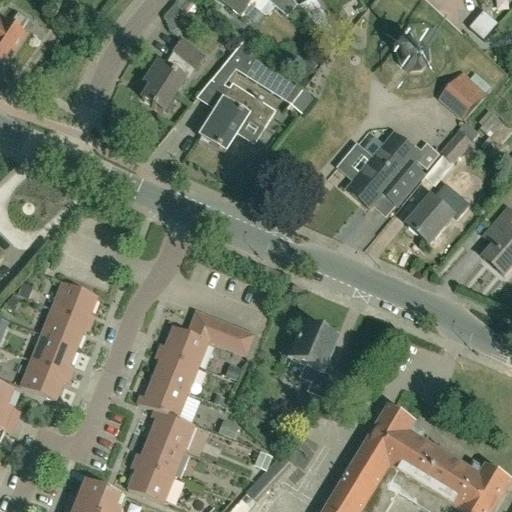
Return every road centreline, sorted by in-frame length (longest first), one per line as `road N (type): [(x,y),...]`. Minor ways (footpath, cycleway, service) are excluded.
road 1 (residential): [(15,511),(33,465),(78,446),(131,313),(158,282),(186,211)]
road 2 (tertiary): [(511,354),(434,308),(186,211)]
road 3 (residential): [(67,161),(107,66),(157,0)]
road 4 (tertiary): [(186,211),(67,161)]
